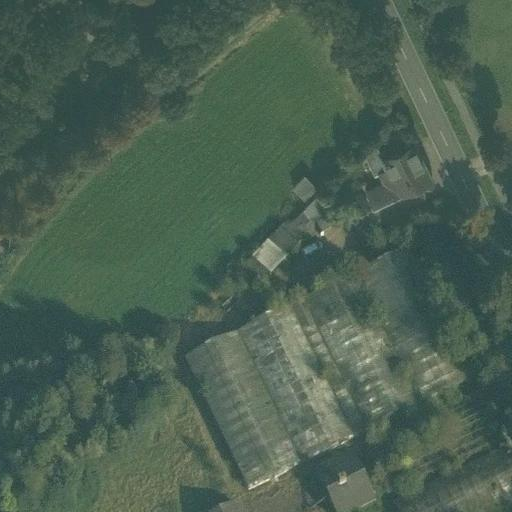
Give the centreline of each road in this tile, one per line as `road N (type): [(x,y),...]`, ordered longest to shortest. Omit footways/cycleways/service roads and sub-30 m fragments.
road 1 (residential): [(0,253),(42,194),(266,0)]
road 2 (secondary): [(511,284),(378,0)]
